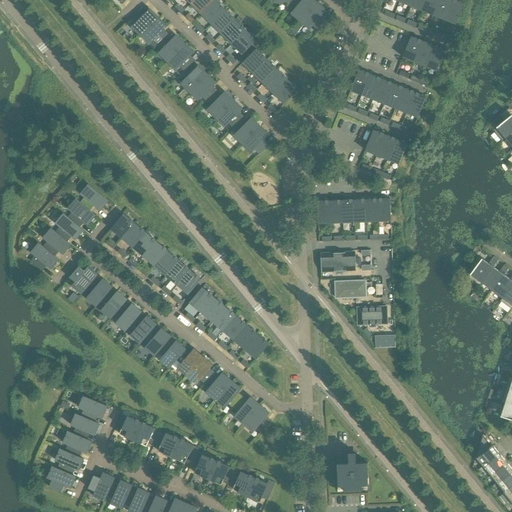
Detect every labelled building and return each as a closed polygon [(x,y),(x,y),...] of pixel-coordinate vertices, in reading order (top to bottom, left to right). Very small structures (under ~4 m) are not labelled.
[(194,0),(190,4),(201,14),(214,0),(194,0)] [(214,0),(201,14),(211,24),(225,10),(215,0),(214,0)] [(263,8),(267,3),(263,0),(261,0),(258,4),(263,8)] [(291,14),(300,22),(316,3),(313,0),(294,0),(289,6),(294,10),(291,14)] [(413,0),(411,6),(422,11),(426,0),(413,0)] [(426,0),(422,11),(433,15),(439,0),(426,0)] [(439,0),(433,15),(444,20),(452,0),(439,0)] [(454,0),(452,0),(444,20),(456,25),(464,4),(454,0)] [(316,3),(300,22),(309,30),(313,25),(318,30),(326,20),(321,16),(326,11),(316,3)] [(175,7),(181,13),(184,10),(178,4),(175,7)] [(132,27),(141,36),(158,18),(149,9),(144,14),(140,10),(131,19),(136,23),(132,27)] [(211,24),(221,34),(236,20),(225,10),(211,24)] [(195,20),(188,14),(185,17),(192,23),(195,20)] [(153,41),(158,45),(167,36),(162,32),(167,27),(158,18),(141,36),(149,44),(153,41)] [(221,34),(232,45),(246,30),(236,20),(221,34)] [(195,27),(202,33),(205,30),(198,24),(195,27)] [(246,30),(232,45),(242,55),(256,41),(246,30)] [(209,34),(206,37),(212,44),(215,40),(209,34)] [(158,53),(167,62),(184,44),(176,36),(171,40),(167,36),(158,45),(162,49),(158,53)] [(403,57),(414,62),(422,41),(411,37),(403,57)] [(414,62),(425,67),(434,46),(422,41),(414,62)] [(180,75),(193,62),(189,58),(193,53),(184,44),(167,62),(176,71),(180,67),(184,71),(180,75)] [(219,44),(216,47),(222,54),(225,51),(219,44)] [(434,46),(425,67),(437,71),(445,50),(434,46)] [(242,63),(253,73),(267,59),(256,49),(242,63)] [(226,58),(233,64),(236,61),(230,54),(226,58)] [(253,73),(263,84),(277,69),(267,59),(253,73)] [(181,84),(189,92),(207,75),(198,66),(193,71),(189,67),(193,62),(180,75),(184,80),(181,84)] [(263,84),(273,94),(287,80),(277,69),(263,84)] [(350,91),(362,95),(370,74),(359,70),(350,91)] [(247,80),(240,73),(237,76),(244,83),(247,80)] [(362,95),(373,100),(381,79),(370,74),(362,95)] [(202,97),(206,102),(215,92),(211,88),(216,83),(207,75),(189,92),(198,101),(202,97)] [(373,100),(384,104),(392,83),(381,79),(373,100)] [(287,80),(273,94),(284,104),(298,90),(287,80)] [(247,87),(254,93),(257,90),(250,83),(247,87)] [(384,104),(395,109),(404,88),(392,83),(384,104)] [(395,109),(407,113),(415,92),(404,88),(395,109)] [(207,110),(216,118),(233,101),(224,92),(220,97),(215,92),(206,102),(211,106),(207,110)] [(415,92),(407,113),(418,118),(426,97),(415,92)] [(267,100),(261,94),(258,97),(264,103),(267,100)] [(228,123),(233,128),(242,119),(237,114),(242,110),(233,101),(216,118),(225,127),(228,123)] [(278,110),(271,104),(268,107),(275,113),(278,110)] [(275,114),(281,120),(286,115),(280,109),(275,114)] [(502,141),(505,138),(511,132),(511,115),(510,113),(503,118),(505,120),(493,130),(502,141)] [(233,136),(242,145),(260,127),(251,118),(246,123),(242,119),(233,128),(237,132),(233,136)] [(260,127),(242,145),(251,153),(255,149),(260,154),(269,145),(264,140),(269,136),(260,127)] [(365,151),(376,155),(385,134),(373,130),(365,151)] [(376,155),(388,160),(396,139),(385,134),(376,155)] [(396,139),(388,160),(399,164),(407,144),(396,139)] [(76,199),(95,215),(90,210),(94,205),(99,210),(108,200),(89,184),(80,194),(84,197),(80,202),(76,199)] [(64,214),(63,214),(82,230),(83,229),(78,225),(82,220),(87,225),(95,215),(76,199),(68,208),(72,212),(68,217),(64,214)] [(378,199),(366,200),(367,222),(379,221),(378,199)] [(390,199),(378,199),(379,221),(391,221),(390,199)] [(342,200),(329,201),(330,223),(342,223),(342,200)] [(354,200),(342,200),(342,223),(355,222),(354,200)] [(366,200),(354,200),(355,222),(367,222),(366,200)] [(330,223),(329,201),(317,201),(318,224),(330,223)] [(51,228),(70,244),(65,240),(69,235),(74,239),(82,230),(63,214),(56,223),(60,227),(55,232),(51,228)] [(111,229),(122,239),(135,223),(124,214),(111,229)] [(122,239),(133,248),(146,233),(135,223),(122,239)] [(39,243),(58,259),(53,254),(57,249),(62,254),(70,244),(51,228),(43,238),(47,241),(43,246),(39,243)] [(133,248),(144,257),(157,242),(146,233),(133,248)] [(106,243),(113,249),(116,245),(109,239),(106,243)] [(144,257),(155,266),(168,251),(157,242),(144,257)] [(58,259),(39,243),(31,252),(35,256),(30,261),(40,270),(44,264),(50,269),(58,259)] [(120,249),(117,252),(124,258),(127,255),(120,249)] [(155,266),(166,276),(179,261),(168,251),(155,266)] [(321,253),(322,273),(356,271),(355,251),(321,253)] [(479,286),(481,282),(493,267),(498,260),(494,257),(489,264),(479,257),(474,263),(477,265),(470,274),(468,277),(479,286)] [(131,258),(128,261),(135,267),(138,264),(131,258)] [(166,276),(177,285),(190,270),(179,261),(166,276)] [(481,282),(492,290),(504,275),(509,268),(504,265),(499,271),(493,267),(481,282)] [(72,286),(81,294),(97,275),(88,267),(83,272),(78,268),(79,268),(78,268),(70,277),(75,282),(72,286)] [(139,271),(146,276),(149,273),(142,267),(139,271)] [(190,270),(177,285),(188,295),(201,279),(190,270)] [(86,298),(96,306),(112,287),(102,279),(98,285),(93,280),(98,275),(97,275),(81,294),(85,290),(90,294),(86,298)] [(500,301),(511,285),(511,276),(510,279),(504,275),(492,290),(502,298),(500,301)] [(150,280),(157,286),(160,282),(153,277),(150,280)] [(366,281),(335,282),(336,298),(366,297),(366,290),(366,281)] [(511,309),(511,307),(511,285),(500,301),(511,309)] [(161,289),(168,295),(171,292),(164,286),(161,289)] [(101,311),(110,319),(127,300),(117,292),(113,297),(108,293),(112,288),(112,287),(96,306),(99,302),(105,307),(101,311)] [(189,303),(200,312),(213,297),(202,287),(189,303)] [(69,299),(73,302),(78,296),(74,293),(69,299)] [(173,299),(180,304),(180,305),(183,301),(176,295),(173,299)] [(200,312),(211,321),(224,306),(213,297),(200,312)] [(116,323),(125,331),(141,312),(132,304),(127,309),(122,305),(127,300),(110,319),(111,319),(114,315),(119,319),(116,323)] [(211,321),(223,331),(236,316),(224,306),(211,321)] [(358,308),(358,324),(387,323),(386,307),(358,308)] [(130,336),(140,344),(156,325),(146,317),(142,322),(137,318),(141,312),(125,331),(129,327),(134,331),(130,336)] [(185,316),(192,322),(195,319),(188,313),(185,316)] [(223,331),(234,340),(247,325),(236,316),(223,331)] [(196,326),(203,331),(206,328),(199,322),(196,326)] [(145,348),(154,356),(170,337),(161,329),(157,334),(152,330),(156,325),(140,344),(143,340),(149,344),(145,348)] [(234,340),(245,350),(258,334),(247,325),(234,340)] [(207,335),(214,341),(217,337),(210,332),(207,335)] [(258,334),(245,350),(256,359),(269,344),(258,334)] [(160,360),(169,368),(185,349),(176,341),(171,347),(166,343),(171,337),(170,337),(154,356),(155,356),(158,352),(163,356),(160,360)] [(218,344),(225,350),(228,347),(221,341),(218,344)] [(177,368),(187,376),(203,357),(193,349),(189,355),(184,351),(185,350),(185,349),(169,368),(176,360),(181,364),(177,368)] [(229,353),(236,359),(239,356),(232,350),(229,353)] [(200,380),(204,384),(212,375),(208,371),(212,365),(203,357),(187,376),(196,384),(200,380)] [(240,363),(247,369),(250,366),(243,360),(240,363)] [(206,392),(215,400),(231,381),(222,373),(217,379),(212,375),(204,384),(209,388),(206,392)] [(228,404),(233,408),(241,399),(236,395),(241,389),(231,381),(215,400),(224,408),(228,404)] [(501,403),(505,404),(511,405),(511,391),(505,390),(501,403)] [(76,414),(98,424),(99,424),(92,421),(95,415),(101,418),(106,406),(89,398),(84,396),(79,407),(83,410),(81,416),(76,414)] [(234,416),(243,424),(259,405),(250,397),(246,403),(241,399),(233,408),(238,412),(234,416)] [(511,405),(505,404),(501,416),(511,419),(511,405)] [(259,405),(243,424),(253,432),(256,428),(261,432),(270,423),(265,419),(269,413),(259,405)] [(68,431),(91,441),(85,438),(87,432),(93,435),(98,424),(76,414),(71,425),(76,427),(73,433),(68,431)] [(119,434),(133,440),(141,422),(127,416),(127,417),(121,414),(116,425),(122,428),(119,434)] [(149,440),(155,442),(160,431),(154,429),(155,428),(141,422),(133,440),(146,446),(149,440)] [(60,449),(83,459),(77,456),(79,450),(86,453),(91,441),(68,431),(63,443),(68,445),(65,451),(60,449)] [(158,451),(171,457),(180,439),(166,433),(166,434),(160,431),(155,442),(161,445),(158,451)] [(482,470),(485,468),(484,467),(500,454),(492,445),(483,435),(476,456),(477,457),(476,458),(483,466),(480,468),(482,470)] [(191,464),(198,448),(193,446),(193,445),(180,439),(171,457),(185,463),(188,456),(193,459),(191,464)] [(194,473),(208,479),(216,460),(202,455),(197,453),(199,448),(198,448),(191,464),(197,466),(194,473)] [(52,466),(75,477),(75,476),(69,473),(72,468),(78,470),(83,459),(60,449),(55,460),(60,462),(57,468),(52,466)] [(349,453),(349,457),(350,463),(338,463),(339,491),(369,490),(368,462),(356,463),(356,453),(349,453)] [(484,467),(485,468),(491,475),(507,462),(500,454),(484,467)] [(224,478),(230,481),(235,470),(229,467),(229,466),(216,460),(208,479),(221,485),(224,478)] [(496,487),(498,485),(498,484),(511,471),(511,468),(507,462),(491,475),(497,482),(494,484),(496,487)] [(75,477),(52,466),(47,478),(52,480),(49,486),(61,492),(64,485),(70,488),(75,477)] [(233,490),(246,496),(254,477),(241,471),(240,472),(235,470),(230,481),(236,483),(233,490)] [(503,492),(504,493),(511,485),(511,471),(498,484),(498,485),(504,491),(503,492)] [(93,495),(104,500),(114,478),(103,473),(100,479),(94,476),(89,487),(95,490),(93,495)] [(254,477),(246,496),(260,502),(263,495),(269,498),(275,483),(269,480),(267,483),(254,477)] [(111,503),(122,508),(132,485),(121,480),(118,487),(112,484),(115,478),(114,478),(104,500),(105,500),(107,495),(113,498),(111,503)] [(128,511),(130,511),(141,511),(149,493),(138,488),(135,494),(130,492),(132,486),(132,485),(122,508),(124,503),(130,506),(128,511)] [(162,511),(167,501),(156,496),(153,502),(147,500),(150,493),(149,493),(141,511),(142,511),(144,511),(162,511)] [(182,511),(186,504),(175,499),(172,505),(167,503),(168,501),(167,501),(162,511),(182,511)]
